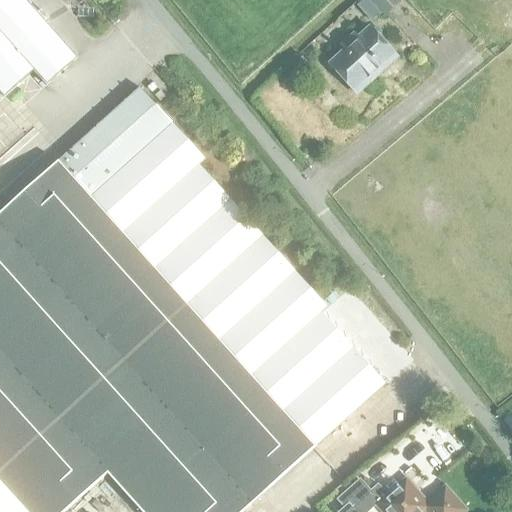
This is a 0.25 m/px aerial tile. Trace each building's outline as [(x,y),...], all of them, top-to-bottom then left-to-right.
[(0,0),(0,95),(3,99),(35,73),(47,86),(77,58),(24,0),(0,0)] [(401,2),(398,0),(368,0),(384,17),(401,2)] [(344,50),(329,64),(353,90),(394,53),(370,27),(359,37),(354,32),(340,45),(344,50)] [(242,511),(385,384),(321,314),(327,308),(198,166),(204,160),(140,89),(0,214),(0,481),(27,511),(64,511),(107,474),(141,511),(242,511)] [(382,511),(464,511),(466,511),(445,487),(427,503),(416,491),(417,490),(407,478),(387,495),(378,484),(352,507),(348,503),(338,511),(368,511),(376,505),(382,511)] [(27,511),(0,481),(0,511),(27,511)]
